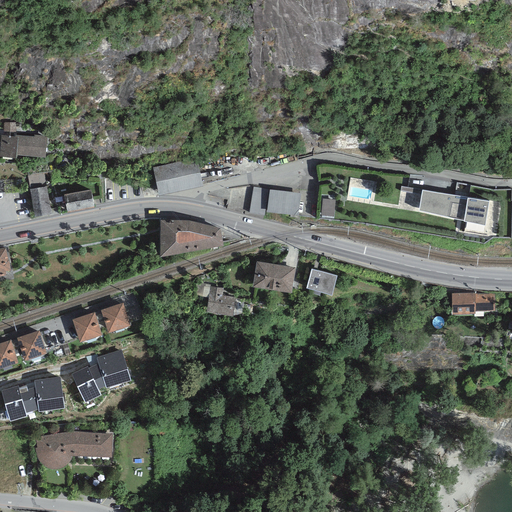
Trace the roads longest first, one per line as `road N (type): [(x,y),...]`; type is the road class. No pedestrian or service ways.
road 1 (residential): [(511,182),(335,155),(152,208)]
road 2 (secondary): [(511,279),(421,269),(190,209),(152,208)]
road 3 (secondary): [(152,208),(0,236)]
